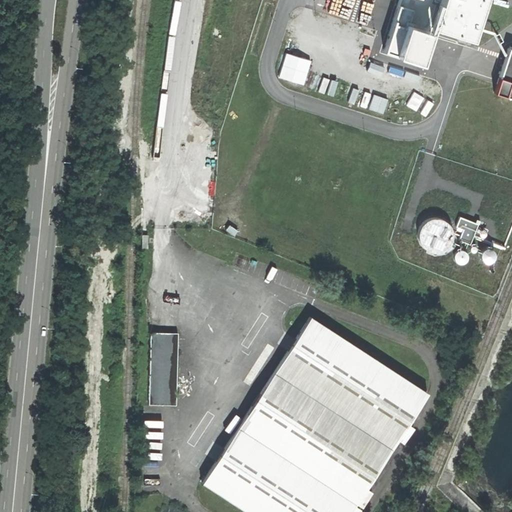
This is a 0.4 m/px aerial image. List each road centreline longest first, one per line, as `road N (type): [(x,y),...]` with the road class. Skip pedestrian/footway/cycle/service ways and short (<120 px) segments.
road 1 (secondary): [(40,220),(11,511)]
road 2 (unclassified): [(163,224),(190,0)]
road 3 (secondary): [(40,220),(77,0)]
road 4 (secondary): [(47,0),(40,220)]
